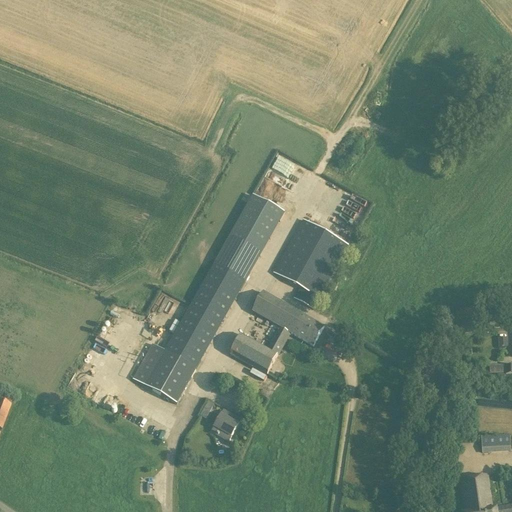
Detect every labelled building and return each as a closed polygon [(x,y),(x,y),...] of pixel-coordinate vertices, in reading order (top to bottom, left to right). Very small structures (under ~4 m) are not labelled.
[(177,405),(197,370),(286,213),(254,195),(191,306),(165,352),(153,345),(133,380),(177,405)] [(313,311),(349,246),(303,220),(273,274),(275,275),(275,276),(299,289),(293,300),(313,311)] [(313,347),(324,328),(263,294),(252,313),(280,328),(268,350),(241,335),(229,356),(267,376),(289,334),(313,347)] [(168,297),(160,309),(165,311),(172,299),(168,297)] [(0,396),(0,429),(2,430),(11,406),(10,406),(11,401),(0,396)] [(208,402),(204,410),(209,414),(214,406),(208,402)] [(229,442),(240,422),(229,415),(228,417),(222,414),(212,432),(229,442)] [(481,454),(510,452),(510,436),(481,437),(481,454)] [(485,511),(485,510),(492,509),(488,477),(461,480),(465,511),(485,511)]
